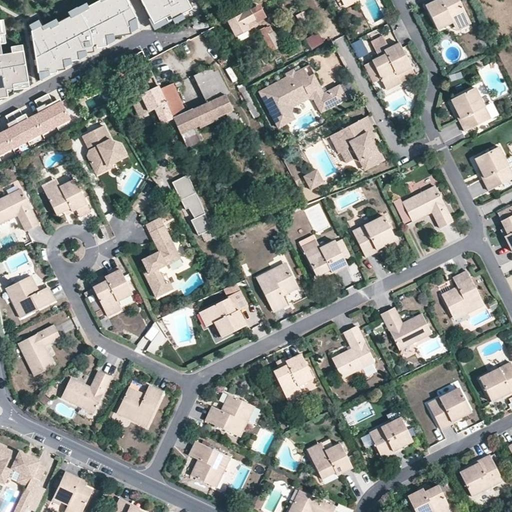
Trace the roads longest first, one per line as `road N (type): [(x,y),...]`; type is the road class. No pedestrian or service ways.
road 1 (residential): [(193,385),(476,242)]
road 2 (residential): [(193,385),(96,339),(70,268)]
road 3 (residential): [(511,422),(381,487),(361,511)]
road 4 (residential): [(439,141),(398,157),(341,44)]
road 5 (residential): [(0,412),(147,486)]
road 6 (residential): [(439,141),(427,118),(436,72),(399,0)]
